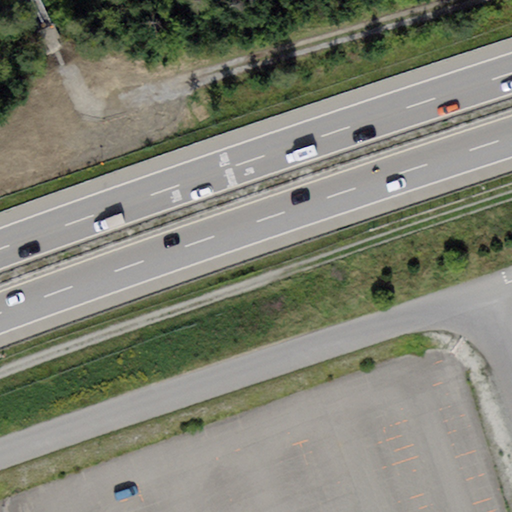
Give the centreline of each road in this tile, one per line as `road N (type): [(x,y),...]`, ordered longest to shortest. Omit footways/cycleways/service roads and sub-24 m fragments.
road 1 (track): [(511,197),(0,376)]
road 2 (motorway): [(0,314),(511,138)]
road 3 (motorway): [(511,75),(0,250)]
road 4 (track): [(0,146),(141,88),(223,73),(474,0)]
